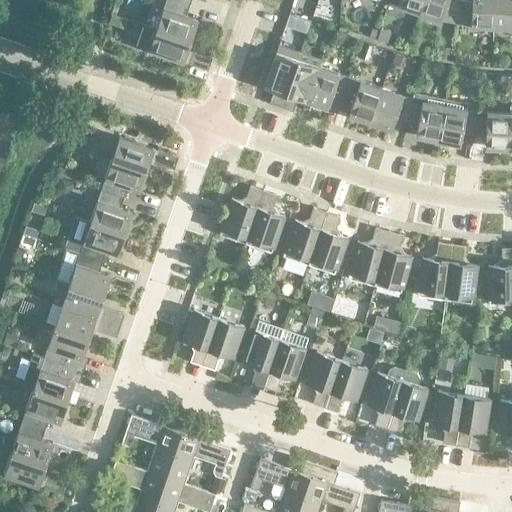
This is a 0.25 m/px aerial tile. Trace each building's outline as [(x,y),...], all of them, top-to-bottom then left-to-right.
[(189,4),(176,0),(164,0),(155,28),(189,40),(193,28),(191,27),(194,18),(185,15),(189,4)] [(387,0),(387,2),(419,13),(422,0),(387,0)] [(422,0),(419,13),(440,20),(455,23),(459,0),(422,0)] [(471,0),(471,1),(465,0),(459,0),(455,23),(470,26),(492,27),(493,0),(471,0)] [(511,0),(493,0),(492,27),(511,27),(511,0)] [(109,24),(114,26),(118,16),(112,14),(109,24)] [(288,15),(284,26),(291,29),(295,18),(288,15)] [(136,46),(148,49),(207,69),(211,57),(186,49),(189,40),(155,28),(144,24),(136,46)] [(379,28),(375,39),(385,42),(389,32),(379,28)] [(333,43),(346,47),(349,38),(336,34),(333,43)] [(362,41),(356,56),(369,61),(374,46),(362,41)] [(268,103),(280,107),(299,52),(277,45),(264,84),(274,87),(268,103)] [(435,45),(433,57),(447,59),(448,47),(435,45)] [(320,59),(299,52),(280,107),(292,111),(297,95),(306,98),(317,66),(318,66),(320,59)] [(393,53),(390,63),(401,67),(405,57),(393,53)] [(317,66),(306,98),(314,101),(314,103),(326,108),(327,105),(338,109),(349,77),(318,66),(317,66)] [(451,67),(449,80),(457,82),(459,68),(451,67)] [(510,76),(496,75),(495,88),(509,89),(510,76)] [(380,88),(349,77),(338,109),(358,116),(357,118),(369,122),(380,88)] [(402,95),(380,88),(369,122),(380,126),(381,124),(391,127),(394,118),(405,121),(412,97),(402,95)] [(413,91),(412,97),(405,121),(417,124),(415,134),(425,135),(425,138),(437,140),(445,97),(413,91)] [(476,103),(445,97),(437,140),(449,143),(449,140),(459,142),(461,133),(473,134),(475,110),(476,103)] [(486,111),(475,110),(473,134),(485,135),(484,145),(494,146),(494,148),(507,149),(508,112),(486,111)] [(118,136),(111,157),(145,169),(148,160),(173,168),(177,156),(118,136)] [(145,169),(111,157),(100,189),(123,197),(127,186),(136,189),(139,180),(141,180),(145,169)] [(228,236),(245,242),(263,189),(249,185),(244,201),(231,197),(218,233),(220,234),(221,230),(227,232),(226,233),(228,236)] [(123,197),(100,189),(89,221),(124,232),(128,221),(125,220),(129,210),(119,207),(123,197)] [(276,194),(263,189),(245,242),(262,248),(265,247),(265,245),(271,247),(270,251),(271,251),(284,215),(271,210),(276,194)] [(32,203),(29,211),(43,216),(45,207),(32,203)] [(291,258),(308,264),(326,211),(312,206),(307,223),(294,218),(281,255),(282,255),(284,252),(290,254),(289,255),(291,258)] [(339,216),(326,211),(308,264),(325,270),(328,268),(328,267),(334,269),(333,272),(334,273),(347,236),(334,232),(339,216)] [(124,232),(89,221),(78,252),(101,260),(105,250),(114,253),(117,243),(120,244),(124,232)] [(356,280),(373,284),(388,230),(374,227),(370,243),(357,240),(347,277),(348,277),(349,274),(355,275),(354,277),(356,280)] [(402,234),(388,230),(373,284),(391,289),(394,287),(394,286),(400,287),(399,291),(400,291),(410,254),(397,250),(402,234)] [(426,296),(444,298),(451,243),(437,241),(435,258),(421,256),(416,295),(417,295),(418,291),(424,292),(424,293),(426,296)] [(465,245),(451,243),(444,298),(461,300),(464,298),(464,297),(470,298),(470,302),(471,302),(476,263),(463,262),(465,245)] [(511,302),(511,246),(501,247),(501,264),(487,264),(487,303),(488,303),(488,299),(495,299),(495,300),(497,303),(511,302)] [(101,260),(78,252),(67,284),(102,296),(106,284),(104,284),(107,274),(98,271),(101,260)] [(102,296),(67,284),(60,305),(119,325),(123,314),(99,305),(102,296)] [(325,294),(320,307),(328,310),(333,297),(325,294)] [(119,325),(60,305),(53,325),(88,337),(91,328),(116,336),(119,325)] [(189,361),(201,365),(218,316),(193,308),(182,340),(195,344),(189,361)] [(243,325),(218,316),(201,365),(214,369),(219,353),(232,357),(243,325)] [(257,319),(254,329),(243,361),(256,365),(250,382),(263,386),(283,328),(257,319)] [(398,333),(401,321),(394,319),(391,331),(398,333)] [(88,337),(53,325),(43,357),(66,365),(69,354),(78,357),(82,348),(84,349),(88,337)] [(402,335),(411,338),(414,329),(405,326),(402,335)] [(308,337),(283,328),(263,386),(275,390),(281,374),(293,378),(308,337)] [(6,330),(1,343),(13,347),(17,334),(6,330)] [(383,333),(381,341),(386,343),(390,341),(391,335),(383,333)] [(511,342),(502,342),(502,353),(511,353),(511,342)] [(312,402),(324,407),(341,358),(316,350),(304,382),(317,386),(312,402)] [(441,350),(438,370),(451,372),(454,352),(441,350)] [(20,385),(32,389),(66,400),(70,389),(68,388),(71,378),(62,375),(66,365),(43,357),(31,353),(20,385)] [(472,354),(470,367),(481,369),(484,356),(472,354)] [(366,367),(341,358),(324,407),(336,411),(342,395),(355,399),(366,367)] [(388,368),(386,374),(376,371),(366,403),(379,407),(373,423),(386,427),(405,369),(393,366),(388,368)] [(416,373),(405,369),(386,427),(398,431),(403,415),(416,419),(427,387),(417,384),(419,378),(416,373)] [(66,400),(32,389),(21,420),(51,431),(55,420),(57,421),(60,411),(62,412),(66,400)] [(442,442),(455,444),(463,393),(437,389),(431,423),(445,425),(442,442)] [(511,389),(510,392),(510,398),(499,398),(499,433),(511,432),(511,389)] [(489,398),(463,393),(455,444),(467,446),(470,429),(484,431),(489,398)] [(184,419),(160,411),(156,422),(130,413),(120,442),(127,445),(131,442),(134,434),(155,442),(146,469),(146,470),(164,476),(184,419)] [(208,427),(184,419),(164,476),(183,483),(184,482),(193,455),(215,462),(212,470),(214,475),(220,477),(230,447),(204,439),(208,427)] [(51,431),(21,420),(10,452),(44,464),(48,452),(46,452),(49,442),(48,442),(51,431)] [(44,464),(10,452),(3,473),(62,494),(66,481),(41,473),(44,464)] [(295,511),(313,463),(288,455),(285,466),(259,457),(249,486),(255,489),(259,486),(262,478),(273,482),(270,490),(270,495),(274,498),(279,499),(274,511),(295,511)] [(140,487),(131,511),(152,511),(164,476),(146,470),(146,469),(115,459),(109,477),(140,487)] [(337,471),(313,463),(295,511),(317,511),(322,499),(343,506),(341,511),(351,511),(359,492),(333,483),(337,471)] [(183,483),(164,476),(152,511),(173,511),(177,500),(208,511),(215,493),(184,482),(183,483)] [(430,511),(434,496),(409,492),(406,503),(380,498),(377,511),(430,511)] [(456,511),(459,501),(434,496),(430,511),(456,511)] [(270,511),(243,503),(240,511),(270,511)]
